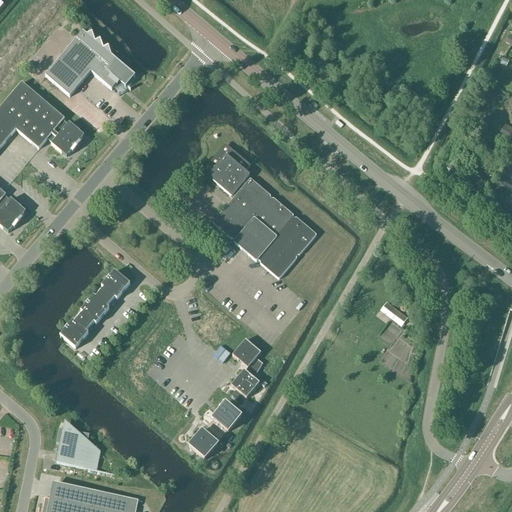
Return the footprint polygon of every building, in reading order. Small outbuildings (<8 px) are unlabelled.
[(83,33),(46,76),(70,97),(90,74),(111,92),(116,87),(117,88),(120,85),(125,89),(135,78),(115,61),(112,58),(109,49),(104,51),(101,42),(95,44),(92,35),(87,37),(83,33)] [(0,110),(0,228),(3,231),(8,234),(10,232),(10,233),(13,229),(14,230),(23,220),(21,219),(24,216),(25,214),(21,210),(21,209),(11,201),(10,202),(5,198),(6,196),(0,191),(0,150),(16,132),(39,151),(47,141),(52,145),(51,146),(61,155),(62,155),(66,158),(68,156),(68,157),(71,153),(73,154),(81,145),(80,143),(82,140),(84,138),(79,134),(80,133),(69,125),(68,126),(63,122),(64,121),(22,84),(0,110)] [(489,94),(484,98),(489,104),(494,99),(489,94)] [(511,129),(505,126),(499,136),(498,137),(509,143),(511,139),(511,129)] [(225,146),(207,167),(213,172),(207,179),(231,199),(232,198),(234,200),(212,225),(232,242),(233,240),(235,242),(233,244),(256,264),(258,262),(260,264),(259,265),(278,282),(297,260),(296,259),(297,258),(298,259),(317,237),(295,219),(294,220),(293,219),(294,218),(273,200),(272,201),(270,200),(271,198),(250,180),(249,182),(246,180),(249,176),(245,173),(250,167),(225,146)] [(502,178),(497,187),(511,195),(504,207),(504,208),(511,212),(511,211),(511,182),(505,179),(502,178)] [(115,300),(117,302),(130,286),(114,273),(101,289),(103,290),(96,300),(94,298),(81,313),(83,315),(75,324),(73,322),(60,338),(75,351),(88,335),(86,334),(94,324),(96,326),(109,311),(107,309),(115,300)] [(386,305),(381,312),(401,327),(406,321),(386,305)] [(232,357),(247,370),(255,377),(262,366),(256,360),(261,355),(245,342),(232,357)] [(259,385),(254,380),(244,372),(231,387),(246,400),(259,385)] [(202,433),(199,436),(189,448),(204,461),(217,446),(216,445),(227,433),(228,434),(241,418),(225,405),(212,421),(213,421),(203,434),(202,433)] [(89,436),(59,430),(56,445),(60,445),(56,465),(131,480),(131,479),(96,472),(100,453),(88,442),(89,436)] [(143,504),(143,503),(59,486),(56,501),(43,499),(43,500),(45,500),(42,511),(135,511),(138,503),(143,504)]
